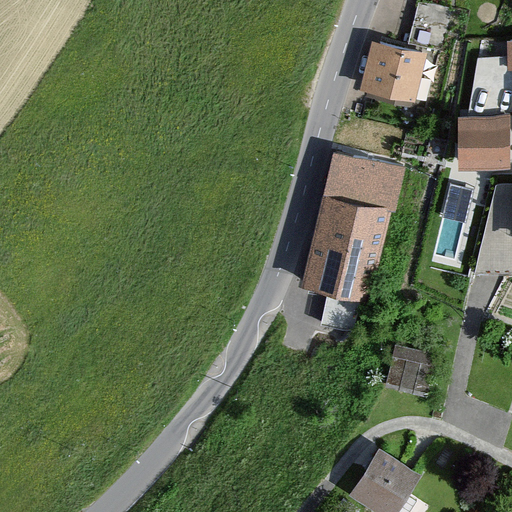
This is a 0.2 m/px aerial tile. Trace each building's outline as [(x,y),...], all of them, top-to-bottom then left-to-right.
[(447,9),(419,2),(410,42),(438,48),(447,9)] [(364,90),(413,101),(423,56),(374,45),(364,90)] [(506,122),(462,123),(463,167),(508,165),(506,122)] [(335,152),(303,283),(366,298),(399,167),(335,152)] [(511,185),(497,185),(476,272),(511,272),(511,185)] [(430,398),(438,355),(391,345),(382,388),(430,398)] [(387,511),(394,511),(422,470),(380,442),(350,488),(387,511)]
